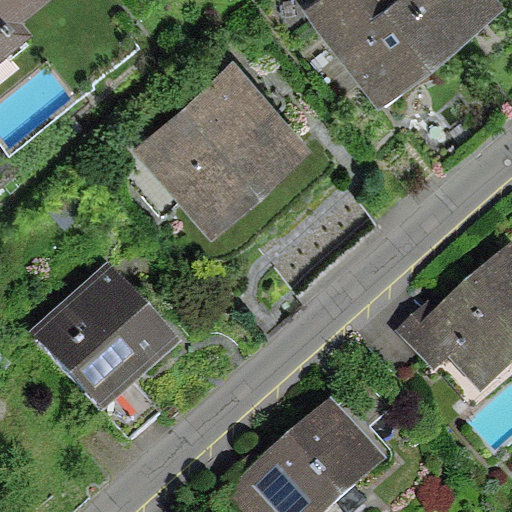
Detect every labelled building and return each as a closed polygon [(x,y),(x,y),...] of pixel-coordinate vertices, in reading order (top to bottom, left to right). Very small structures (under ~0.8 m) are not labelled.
[(10,0),(0,0),(0,28),(12,18),(2,7),(10,0)] [(321,0),(320,1),(381,77),(477,0),(321,0)] [(295,132),(230,61),(147,136),(212,207),(295,132)] [(511,354),(511,262),(506,256),(432,324),(424,316),(407,331),(433,359),(448,345),(483,382),(511,354)] [(180,347),(108,267),(30,337),(103,417),(180,347)] [(226,485),(250,511),(314,511),(375,456),(327,404),(258,467),(253,461),(226,485)]
